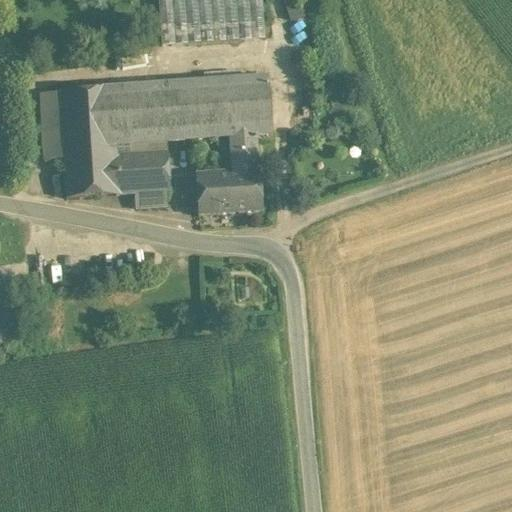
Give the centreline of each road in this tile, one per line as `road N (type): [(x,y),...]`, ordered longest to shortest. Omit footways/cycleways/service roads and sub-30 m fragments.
road 1 (tertiary): [(314,511),(286,260),(271,248),(0,205)]
road 2 (track): [(271,248),(316,212),(511,151)]
